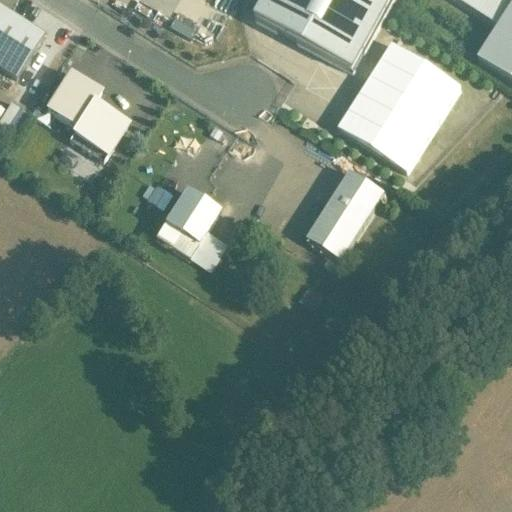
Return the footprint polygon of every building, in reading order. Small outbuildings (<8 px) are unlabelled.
[(354,79),(397,0),(270,0),(256,26),(354,79)] [(511,15),(511,0),(448,0),(501,33),(511,15)] [(0,74),(17,85),(45,41),(0,12),(0,74)] [(511,87),(511,15),(501,33),(480,67),(511,87)] [(394,52),(343,135),(410,176),(461,93),(394,52)] [(77,136),(95,109),(101,99),(71,79),(47,116),(77,136)] [(129,131),(95,109),(77,136),(70,148),(104,169),(129,131)] [(352,179),(309,247),(343,268),(386,201),(352,179)] [(220,218),(186,197),(164,231),(198,252),(220,218)]
